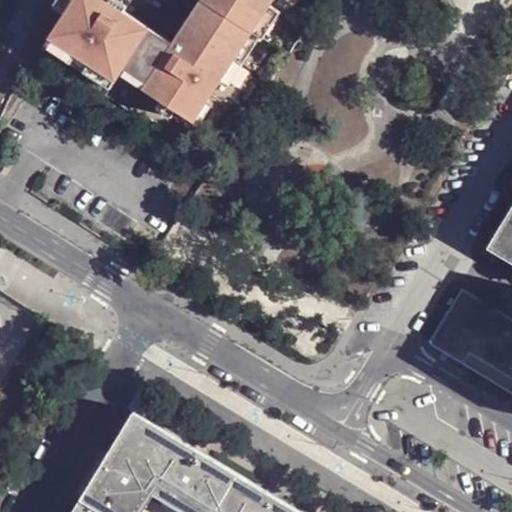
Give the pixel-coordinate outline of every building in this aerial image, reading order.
[(196,0),(182,21),(193,29),(187,39),(175,32),(170,39),(146,24),(121,8),(124,3),(120,0),(104,0),(99,8),(89,0),(88,0),(52,0),(51,3),(63,11),(49,33),(75,50),(86,58),(113,76),(117,68),(120,63),(144,79),(141,85),(191,117),(216,78),(231,54),(249,27),(266,2),(267,0),(196,0)] [(266,2),(249,27),(256,33),(260,35),(276,8),(266,2)] [(193,29),(182,21),(175,32),(187,39),(193,29)] [(249,27),(231,54),(239,59),(256,33),(249,27)] [(75,50),(49,33),(43,43),(69,60),(75,50)] [(75,50),(69,60),(81,67),(86,58),(75,50)] [(231,54),(216,78),(224,82),(239,59),(231,54)] [(86,58),(81,67),(107,84),(113,76),(86,58)] [(144,79),(120,63),(117,68),(141,85),(144,79)] [(511,206),(488,247),(511,259),(511,206)] [(511,318),(463,289),(430,344),(464,365),(471,354),(511,378),(511,318)] [(0,425),(42,355),(10,336),(0,352),(0,425)] [(511,394),(511,378),(471,354),(464,365),(511,394)] [(302,511),(134,408),(70,511),(143,511),(155,493),(185,511),(302,511)]
